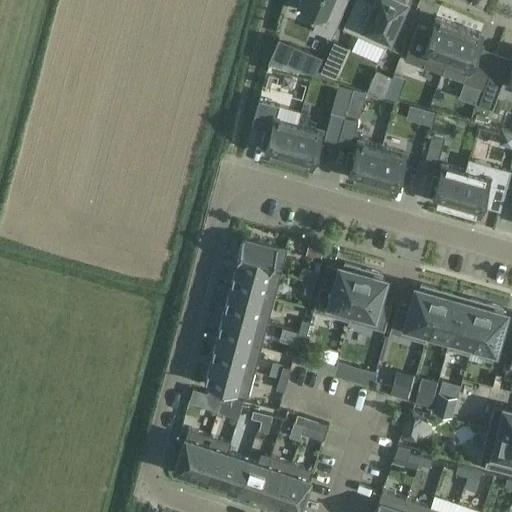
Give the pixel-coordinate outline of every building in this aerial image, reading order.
[(331,36),(346,0),(298,0),(297,4),(318,13),(311,28),(331,36)] [(367,0),(353,0),(342,28),(377,43),(394,0),(368,0),(369,0),(367,0)] [(442,73),(446,62),(445,61),(458,26),(436,18),(431,29),(417,24),(404,59),(442,73)] [(446,62),(442,73),(462,81),(463,81),(483,88),(489,71),(496,53),(477,46),(481,34),(458,26),(445,61),(446,62)] [(333,41),(320,71),(335,78),(348,48),(333,41)] [(289,43),(281,61),(314,76),(322,57),(289,43)] [(489,71),(483,88),(478,104),(492,109),(503,76),(489,71)] [(385,96),(397,100),(405,77),(393,73),(385,96)] [(287,160),(297,123),(276,117),(279,105),(259,100),(251,125),(264,128),(261,139),(267,141),(264,153),(287,160)] [(422,108),(418,122),(431,126),(435,112),(422,108)] [(339,138),(346,113),(332,109),(325,134),(339,138)] [(353,142),(360,117),(346,113),(339,138),(353,142)] [(319,156),(323,143),(317,141),(320,129),(297,123),(287,160),(310,166),(313,154),(319,156)] [(511,133),(502,131),(498,145),(511,149),(511,148),(511,133)] [(431,134),(425,158),(438,161),(444,141),(444,137),(431,134)] [(348,177),(371,183),(381,146),(358,140),(355,152),(349,151),(345,163),(351,165),(348,177)] [(381,146),(371,183),(394,190),(397,178),(403,179),(407,167),(401,165),(404,153),(381,146)] [(465,170),(455,207),(478,213),(480,205),(500,211),(511,170),(468,158),(465,170)] [(432,200),(455,207),(465,170),(442,164),(439,176),(433,174),(429,187),(435,188),(432,200)] [(242,236),(235,262),(280,274),(287,248),(242,236)] [(308,244),(305,256),(320,260),(323,247),(308,244)] [(236,263),(230,286),(273,298),(280,274),(235,262),(235,263),(236,263)] [(320,285),(313,311),(325,314),(336,317),(348,320),(350,310),(351,311),(363,268),(344,263),(343,267),(339,265),(334,283),(332,289),(320,285)] [(350,310),(348,320),(384,330),(391,305),(378,302),(385,279),(380,277),(381,273),(363,268),(351,311),(350,310)] [(314,283),(317,271),(310,269),(306,281),(314,283)] [(314,283),(306,281),(303,292),(311,294),(314,283)] [(396,306),(389,332),(425,342),(428,332),(424,331),(436,289),(420,284),(419,288),(415,287),(408,310),(396,306)] [(230,286),(224,311),(267,322),(273,298),(230,286)] [(436,289),(424,331),(428,332),(449,338),(461,296),(460,299),(451,297),(453,293),(436,289)] [(449,338),(446,348),(458,351),(470,354),(472,345),(474,345),(486,303),(470,298),(469,302),(461,300),(462,296),(461,296),(449,338)] [(486,303),(474,345),(484,348),(482,358),(492,361),(499,337),(506,312),(501,311),(502,307),(486,303)] [(224,311),(217,335),(260,347),(267,322),(224,311)] [(302,319),(298,331),(306,333),(310,321),(302,319)] [(303,344),(306,333),(298,331),(295,342),(303,344)] [(217,335),(211,359),(254,371),(260,347),(217,335)] [(302,353),(299,364),(312,368),(333,374),(336,365),(325,361),(315,358),(315,357),(302,353)] [(247,396),(254,371),(211,359),(204,385),(247,396)] [(371,384),(375,370),(337,360),(333,375),(371,384)] [(272,362),(269,375),(279,377),(282,364),(272,362)] [(282,366),(279,377),(287,380),(290,368),(282,366)] [(495,374),(492,386),(499,388),(502,376),(495,374)] [(286,383),(287,380),(279,377),(276,389),(283,391),(286,383)] [(421,377),(414,402),(430,406),(437,381),(421,377)] [(393,380),(390,392),(407,397),(410,385),(393,380)] [(437,391),(432,412),(451,417),(457,396),(437,391)] [(220,404),(222,396),(212,393),(210,401),(220,404)] [(511,395),(503,393),(499,407),(509,410),(503,432),(511,434),(511,395)] [(232,398),(222,396),(220,404),(230,406),(232,398)] [(409,408),(401,438),(415,441),(423,412),(409,408)] [(260,420),(262,412),(252,410),(250,418),(260,420)] [(262,412),(260,420),(270,423),(272,415),(262,412)] [(304,425),(306,417),(297,414),(294,422),(304,425)] [(306,417),(304,425),(313,428),(316,420),(306,417)] [(174,469),(195,476),(209,435),(188,428),(174,469)] [(482,451),(479,464),(503,470),(511,472),(511,434),(488,428),(482,451)] [(209,435),(195,476),(207,480),(216,483),(227,451),(227,452),(231,442),(209,435)] [(227,451),(216,483),(225,486),(236,490),(247,458),(227,452),(227,451)] [(406,460),(418,463),(420,455),(408,453),(406,460)] [(267,465),(257,497),(266,500),(277,504),(291,462),(270,455),(267,465)] [(432,458),(420,455),(418,463),(430,466),(432,458)] [(247,458),(236,490),(248,494),(257,497),(267,465),(247,458)] [(291,462),(277,504),(299,511),(312,469),(291,462)] [(467,476),(469,468),(457,465),(455,473),(467,476)] [(481,471),(469,468),(467,476),(479,479),(481,471)] [(374,511),(401,511),(406,498),(382,490),(374,511)] [(406,498),(401,511),(428,511),(430,506),(406,498)]
